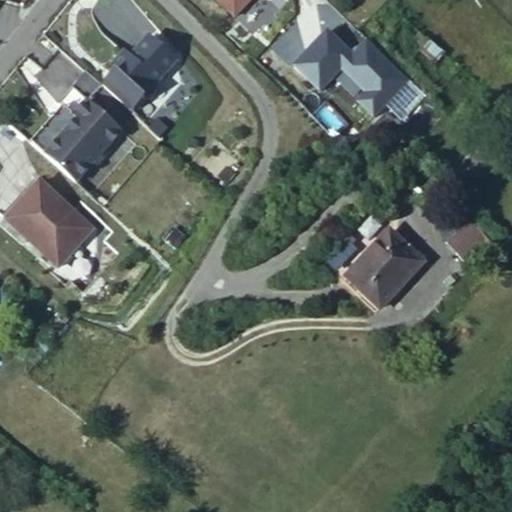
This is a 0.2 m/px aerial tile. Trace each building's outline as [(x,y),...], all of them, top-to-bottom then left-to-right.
[(249,0),(217,0),(235,15),(249,0)] [(349,71),(385,106),(410,82),(368,41),(355,54),(332,30),(293,70),(322,99),(349,71)] [(114,70),(102,84),(129,109),(175,59),(148,35),(129,56),(124,51),(110,66),(114,70)] [(445,54),(429,40),(420,50),(435,64),(445,54)] [(85,70),(71,85),(87,99),(120,128),(134,113),(129,109),(102,84),(85,70)] [(52,115),(67,128),(76,118),(73,115),(87,99),(71,85),(48,111),(52,115)] [(361,109),(337,85),(324,97),(348,122),(361,109)] [(120,128),(87,99),(73,115),(76,118),(67,128),(44,154),(74,181),(120,128)] [(29,141),(44,154),(67,128),(52,115),(29,141)] [(42,183),(5,226),(60,274),(97,231),(42,183)] [(448,243),(468,264),(473,260),(492,243),(472,221),(448,243)] [(391,233),(348,277),(381,308),(423,263),(396,238),(391,233)]
